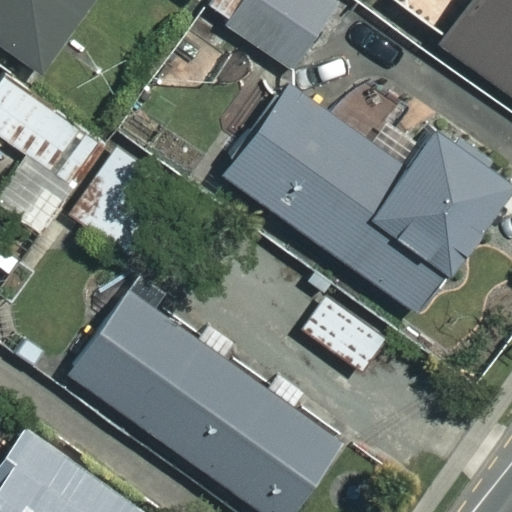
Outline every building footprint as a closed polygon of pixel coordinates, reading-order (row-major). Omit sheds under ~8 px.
[(0,0),(0,42),(31,64),(74,0),(0,0)] [(321,0),(223,0),(214,13),(279,59),(321,0)] [(511,0),(392,0),(389,5),(511,89),(511,0)] [(0,175),(0,207),(30,230),(96,140),(0,69),(0,132),(20,148),(0,175)] [(384,155),(271,76),(209,164),(401,297),(491,169),(412,114),(384,155)] [(162,173),(108,142),(65,216),(120,247),(162,173)] [(269,369),(259,384),(204,345),(215,330),(198,318),(187,333),(141,300),(156,281),(128,261),(55,363),(264,511),(273,511),(329,434),(277,397),(288,382),(269,369)] [(377,331),(318,290),(294,324),(354,365),(377,331)] [(131,511),(135,507),(14,420),(0,439),(0,511),(131,511)]
